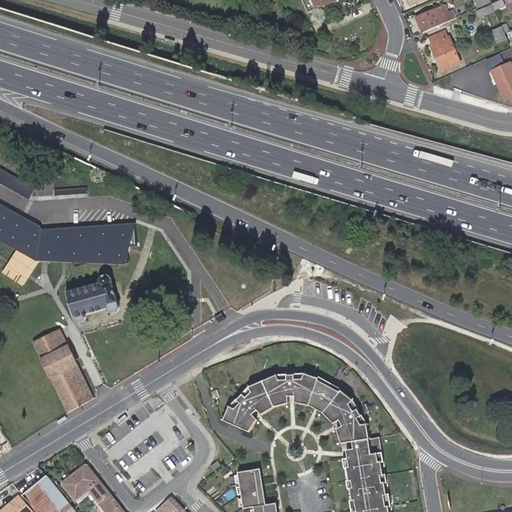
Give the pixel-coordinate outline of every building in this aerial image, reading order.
[(302,0),(309,12),(336,0),(302,0)] [(490,0),(480,0),(476,2),(479,8),(492,3),(490,0)] [(503,1),(493,5),(495,10),(505,5),(503,1)] [(448,3),(415,17),(422,33),(455,19),(448,3)] [(495,10),(493,5),(479,11),(481,15),(495,10)] [(498,43),(508,39),(502,26),(493,31),(498,43)] [(311,28),(294,35),(302,49),(317,41),(311,28)] [(430,45),(441,70),(459,62),(447,37),(445,38),(442,31),(429,38),(432,45),(430,45)] [(490,67),(504,61),(501,53),(486,58),(490,67)] [(511,66),(511,63),(504,67),(492,72),(504,100),(511,96),(511,66)] [(0,165),(0,179),(31,196),(37,185),(0,165)] [(136,245),(135,224),(42,230),(42,239),(37,238),(39,226),(0,204),(0,239),(19,251),(4,274),(22,285),(38,260),(128,261),(127,246),(131,246),(136,245)] [(19,251),(0,239),(0,241),(17,251),(3,273),(4,274),(19,251)] [(38,260),(22,285),(23,286),(39,262),(128,263),(128,261),(38,260)] [(100,283),(66,293),(73,320),(79,324),(85,322),(87,318),(87,315),(108,309),(108,311),(111,313),(118,311),(120,308),(118,302),(116,303),(111,284),(112,284),(112,282),(111,280),(110,278),(109,277),(107,276),(104,276),(102,278),(100,279),(99,281),(100,283)] [(89,402),(93,399),(57,331),(33,343),(69,413),(76,409),(89,402)] [(391,511),(389,511),(388,500),(390,500),(388,488),(386,488),(386,481),(388,480),(386,467),(384,468),(382,460),(387,459),(384,445),(374,446),(371,432),(366,432),(363,425),(366,423),(363,417),(359,419),(355,412),(359,408),(347,398),(346,400),(326,388),(326,386),(319,382),(313,381),(311,385),(303,386),(303,381),(296,381),(296,386),(288,386),(286,381),(259,390),(260,395),(255,401),(252,397),(246,402),(249,405),(243,411),(238,408),(231,421),(257,434),(265,421),(261,417),(266,412),(271,417),(283,410),(297,407),(297,400),(303,400),(303,407),(317,410),(330,419),(340,430),(345,426),(349,432),(343,435),(347,449),(359,448),(360,455),(352,455),(356,472),(353,472),(355,485),(358,484),(359,492),(357,492),(358,504),(360,504),(361,511),(391,511)] [(211,465),(216,472),(223,467),(219,461),(211,465)] [(106,489),(87,464),(62,484),(75,501),(89,491),(94,498),(106,489)] [(267,470),(244,473),(250,510),(260,508),(260,511),(283,511),(283,505),(272,507),(267,470)] [(59,511),(70,504),(48,476),(28,492),(43,511),(59,511)] [(122,511),(106,489),(94,498),(97,502),(104,511),(122,511)] [(36,511),(23,496),(21,497),(19,496),(0,511),(36,511)] [(185,511),(173,499),(158,511),(185,511)]
